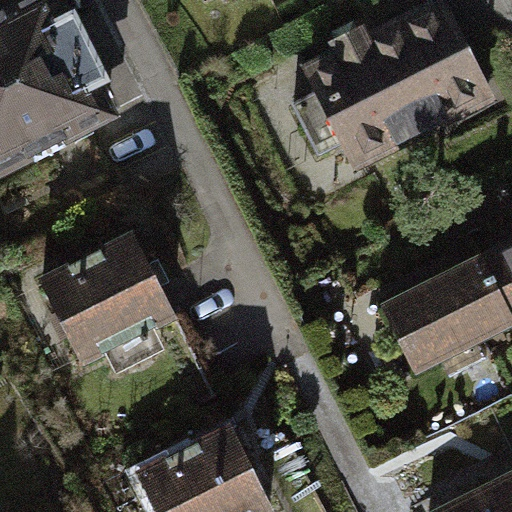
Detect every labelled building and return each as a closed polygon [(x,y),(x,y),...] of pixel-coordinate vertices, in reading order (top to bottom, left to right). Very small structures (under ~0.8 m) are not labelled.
[(32,0),(0,16),(0,168),(108,114),(93,84),(105,78),(72,13),(60,19),(50,0),(32,0)] [(320,95),(297,106),(321,155),(348,143),(357,161),(487,99),(444,8),(368,43),(361,29),(331,43),(337,56),(308,70),(320,95)] [(134,237),(43,282),(82,362),(105,350),(117,373),(163,350),(152,327),(173,316),(134,237)] [(511,243),(478,261),(510,322),(511,320),(511,243)] [(510,322),(478,261),(388,307),(419,368),(442,356),(452,375),(488,357),(478,338),(510,322)] [(230,429),(142,475),(161,511),(264,511),(271,508),(230,429)] [(511,511),(511,476),(438,511),(511,511)]
